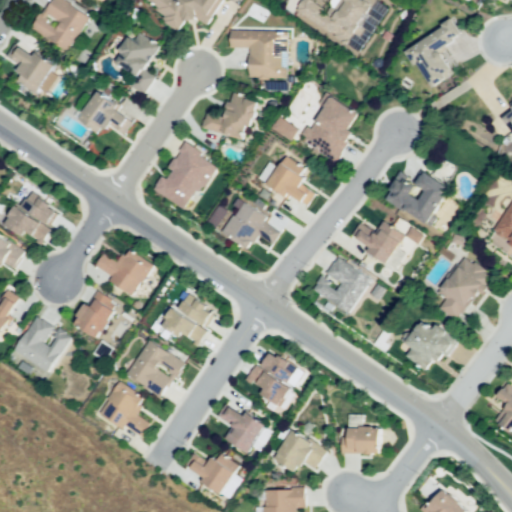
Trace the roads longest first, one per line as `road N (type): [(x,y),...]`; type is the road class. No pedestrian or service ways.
road 1 (residential): [(511,496),(437,424),(0,122)]
road 2 (residential): [(396,134),(263,307)]
road 3 (residential): [(263,307),(158,457)]
road 4 (residential): [(113,198),(195,71)]
road 5 (residential): [(511,325),(437,424)]
